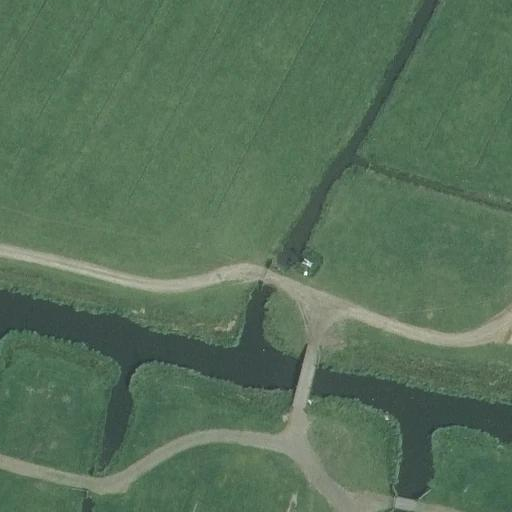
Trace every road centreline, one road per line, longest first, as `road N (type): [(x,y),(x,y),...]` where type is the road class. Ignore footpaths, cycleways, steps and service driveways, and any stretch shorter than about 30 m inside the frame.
road 1 (track): [(511,314),(483,335),(449,341),(251,273),(165,288),(0,252)]
road 2 (track): [(288,440),(197,437),(113,485),(0,462)]
road 3 (track): [(448,511),(322,479),(288,440),(298,405)]
